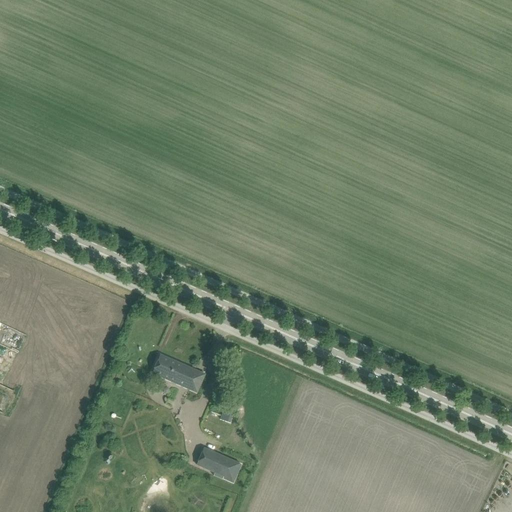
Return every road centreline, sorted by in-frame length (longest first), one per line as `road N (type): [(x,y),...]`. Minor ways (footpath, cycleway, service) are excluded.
road 1 (unclassified): [(0,230),(511,457)]
road 2 (primary): [(511,437),(0,211)]
road 3 (unclassified): [(511,414),(0,188)]
